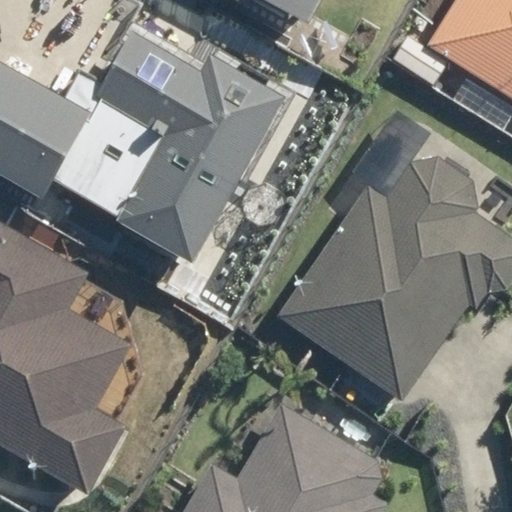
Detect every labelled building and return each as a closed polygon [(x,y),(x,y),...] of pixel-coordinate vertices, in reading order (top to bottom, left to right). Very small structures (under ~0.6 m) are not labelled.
[(260,0),(268,4),(269,0),(291,0),(331,22),(342,0),(260,0)] [(511,0),(467,0),(440,45),(511,89),(511,0)] [(0,165),(59,198),(69,179),(218,263),(310,95),(231,49),(221,66),(149,28),(104,110),(10,61),(0,79),(0,165)] [(415,36),(400,59),(442,86),(457,63),(415,36)] [(511,227),(486,210),(489,209),(483,185),(445,159),(421,163),(397,198),(379,186),(291,316),(414,398),(477,305),(487,312),(499,293),(511,291),(511,227)] [(511,213),(511,190),(502,184),(490,201),(511,215),(511,213)] [(82,308),(102,273),(6,221),(0,232),(0,436),(105,493),(142,427),(113,409),(147,346),(82,308)] [(197,511),(394,511),(400,503),(386,495),(394,481),(389,461),(293,406),(250,483),(223,467),(197,511)]
